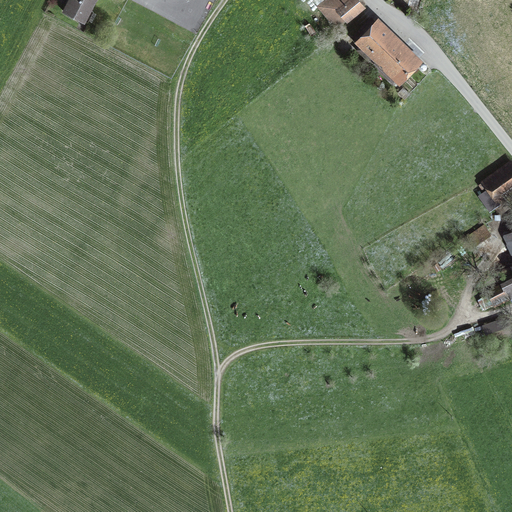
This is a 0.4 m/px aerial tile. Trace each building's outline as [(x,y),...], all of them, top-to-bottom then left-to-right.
[(84,22),(95,0),(68,0),(63,11),(84,22)] [(363,5),(358,0),(327,0),(320,6),(334,23),(336,21),(339,24),(345,18),(346,19),(363,5)] [(363,46),(361,49),(368,56),(366,58),(369,61),(371,59),(393,81),(398,76),(400,78),(416,62),(371,18),(353,37),(363,46)] [(511,162),(511,161),(484,180),(491,190),(483,196),(491,207),(500,201),(499,200),(505,195),(511,204),(511,162)] [(483,225),(469,236),(475,244),(490,234),(483,225)] [(511,297),(511,232),(504,236),(511,253),(511,279),(488,290),(494,304),(509,298),(511,297)] [(508,317),(485,325),(487,330),(510,322),(508,317)]
